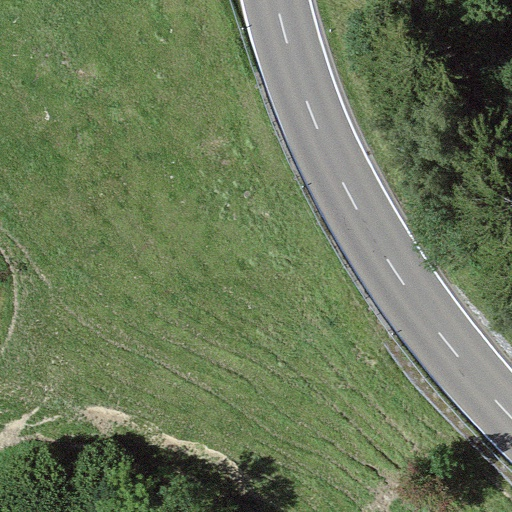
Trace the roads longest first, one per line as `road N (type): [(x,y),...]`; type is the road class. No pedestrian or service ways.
road 1 (tertiary): [(511,411),(445,337),(351,195),(292,63),(275,0)]
road 2 (track): [(511,144),(424,34),(407,0)]
